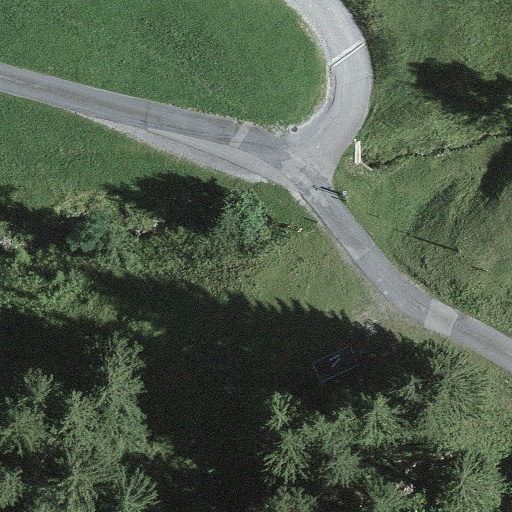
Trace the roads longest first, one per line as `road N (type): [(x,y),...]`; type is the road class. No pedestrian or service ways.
road 1 (track): [(511,355),(398,289),(290,158),(340,116),(347,94),(340,38),(311,0)]
road 2 (track): [(0,75),(290,158)]
